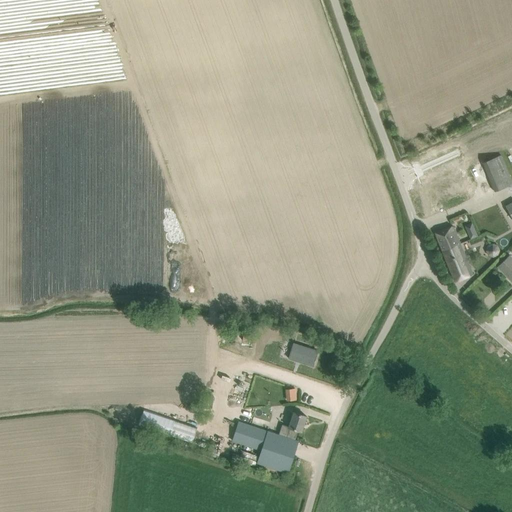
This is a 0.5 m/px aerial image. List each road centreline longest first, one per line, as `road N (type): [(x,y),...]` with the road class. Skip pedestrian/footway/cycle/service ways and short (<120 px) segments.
road 1 (unclassified): [(423,264),(335,0)]
road 2 (unclassified): [(307,511),(342,409),(423,264)]
road 3 (unclassified): [(511,349),(423,264)]
